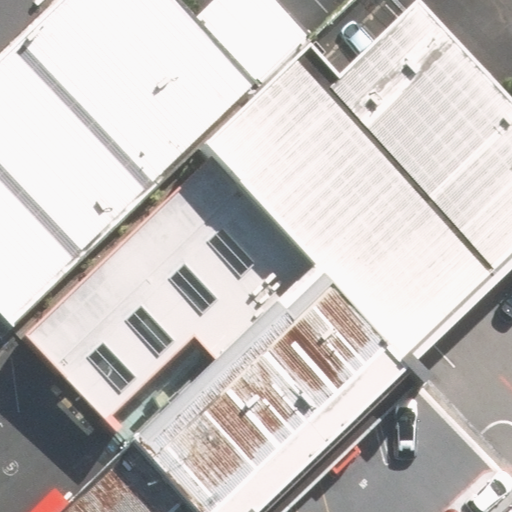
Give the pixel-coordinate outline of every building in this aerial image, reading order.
[(0,0),(0,45),(45,0),(0,0)] [(45,0),(0,45),(0,314),(15,330),(25,320),(195,151),(312,36),(275,0),(210,0),(197,14),(182,0),(45,0)] [(511,236),(511,112),(402,0),(350,0),(312,36),(195,151),(280,238),(316,274),(392,352),(511,236)] [(280,238),(195,151),(25,320),(108,405),(280,238)] [(192,511),(227,511),(392,352),(316,274),(133,451),(192,511)] [(157,511),(103,457),(45,511),(157,511)]
